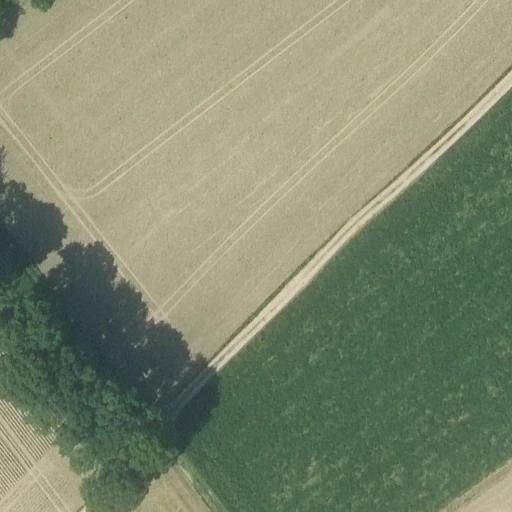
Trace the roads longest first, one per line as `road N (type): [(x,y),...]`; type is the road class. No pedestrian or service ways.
road 1 (track): [(511,85),(162,436)]
road 2 (track): [(0,248),(77,349),(137,457)]
